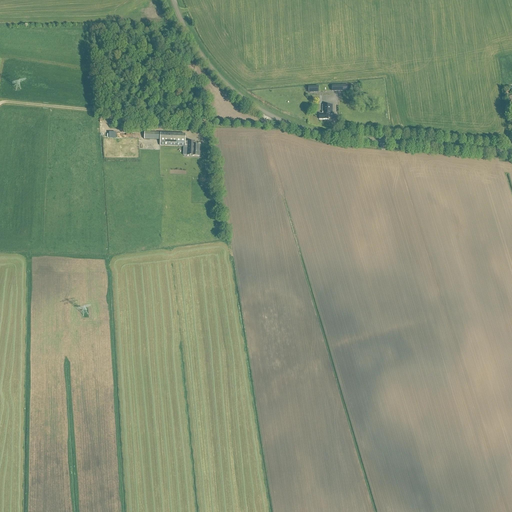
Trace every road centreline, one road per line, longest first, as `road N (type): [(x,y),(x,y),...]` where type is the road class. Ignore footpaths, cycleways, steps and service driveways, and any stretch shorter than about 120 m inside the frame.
road 1 (unclassified): [(511,153),(341,137),(279,120),(210,68),(172,0)]
road 2 (track): [(269,115),(242,124),(0,103)]
road 3 (track): [(182,24),(94,26),(87,67),(0,54)]
